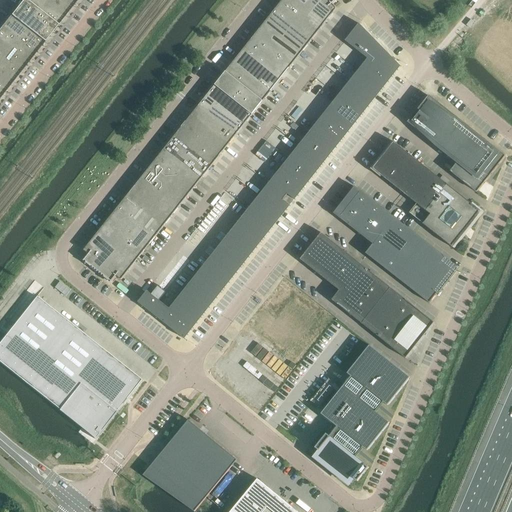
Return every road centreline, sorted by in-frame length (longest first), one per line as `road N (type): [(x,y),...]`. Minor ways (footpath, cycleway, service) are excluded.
road 1 (unclassified): [(511,198),(377,499),(362,507),(344,497),(189,372)]
road 2 (unclassified): [(121,317),(68,275),(60,247),(259,0)]
road 3 (unclassified): [(365,0),(121,317)]
road 4 (unclassified): [(189,372),(426,63)]
road 5 (unclassified): [(78,502),(189,372)]
road 6 (unclassified): [(105,0),(0,132)]
